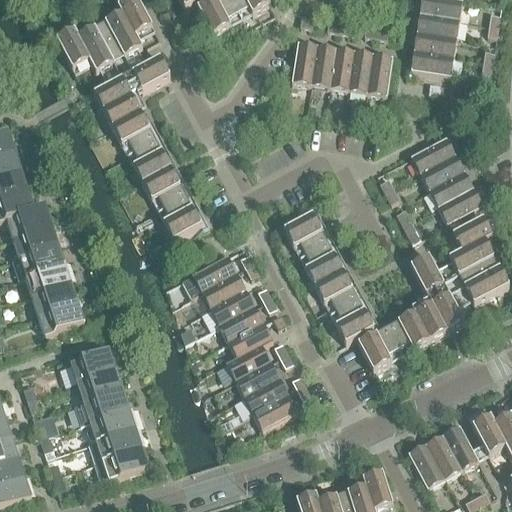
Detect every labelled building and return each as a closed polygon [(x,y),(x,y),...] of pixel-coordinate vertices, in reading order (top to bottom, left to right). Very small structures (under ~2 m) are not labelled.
[(176,0),(186,18),(213,3),(211,0),(176,0)] [(251,23),(270,12),(263,0),(227,0),(198,16),(213,44),(231,34),(228,28),(248,17),(251,23)] [(423,2),(420,26),(459,31),(463,7),(439,4),(423,2)] [(122,19),(111,25),(80,42),(76,35),(56,45),(73,77),(97,65),(104,77),(136,60),(129,48),(153,35),(135,3),(118,12),(122,19)] [(491,20),(488,35),(497,37),(499,21),(491,20)] [(310,35),(312,26),(302,25),(301,34),(310,35)] [(420,26),(418,40),(457,46),(459,31),(420,26)] [(327,38),(339,39),(340,31),(328,29),(327,38)] [(350,32),(340,31),(339,39),(349,41),(350,32)] [(364,43),(375,45),(377,36),(366,34),(364,43)] [(496,45),(497,37),(488,35),(487,44),(496,45)] [(388,37),(377,36),(375,45),(386,46),(388,37)] [(418,40),(415,58),(455,64),(457,46),(418,40)] [(292,89),(314,93),(320,53),(298,50),(292,89)] [(314,93),(330,95),(336,56),(320,53),(314,93)] [(330,95),(349,98),(355,59),(336,56),(330,95)] [(485,57),(484,68),(492,69),(494,58),(485,57)] [(452,83),(455,64),(415,58),(412,78),(452,83)] [(349,98),(367,101),(373,61),(355,59),(349,98)] [(393,64),(373,61),(367,101),(387,103),(393,64)] [(142,101),(172,85),(162,66),(132,82),(142,101)] [(491,81),(492,69),(484,68),(482,80),(491,81)] [(95,102),(111,132),(123,153),(128,150),(139,171),(134,174),(153,209),(159,206),(171,228),(165,230),(175,248),(203,232),(123,87),(95,102)] [(440,101),(441,91),(431,89),(430,100),(440,101)] [(0,143),(0,165),(15,161),(9,140),(0,143)] [(412,164),(421,181),(456,162),(447,145),(412,164)] [(0,186),(22,180),(15,161),(0,165),(0,186)] [(421,181),(431,199),(466,180),(456,162),(421,181)] [(0,186),(0,208),(28,199),(22,180),(0,186)] [(431,199),(439,215),(474,195),(466,180),(431,199)] [(381,190),(386,201),(394,196),(388,186),(381,190)] [(484,213),(474,195),(439,215),(449,232),(484,213)] [(391,210),(399,206),(394,196),(386,201),(391,210)] [(0,229),(7,227),(35,218),(34,218),(28,199),(0,208),(0,229)] [(7,227),(13,247),(53,234),(46,214),(35,218),(7,227)] [(397,221),(404,234),(412,230),(405,217),(397,221)] [(346,353),(375,337),(313,223),(285,239),(294,256),(300,253),(312,274),(305,277),(325,312),(331,309),(342,330),(336,333),(346,353)] [(474,312),(509,292),(486,249),(493,245),(483,226),(453,242),(462,258),(449,265),(474,312)] [(413,251),(421,247),(412,230),(404,234),(413,251)] [(13,247),(20,266),(59,253),(53,234),(13,247)] [(20,266),(26,286),(65,273),(59,253),(20,266)] [(241,266),(246,277),(254,272),(249,262),(241,266)] [(182,289),(192,306),(237,281),(228,264),(182,289)] [(426,303),(444,293),(429,265),(411,274),(426,303)] [(260,282),(254,272),(246,277),(252,286),(260,282)] [(26,286),(33,305),(72,292),(65,273),(26,286)] [(202,301),(210,316),(246,297),(237,281),(192,306),(192,307),(202,301)] [(33,305),(39,325),(78,312),(72,292),(33,305)] [(258,299),(264,310),(272,305),(266,295),(258,299)] [(210,316),(220,334),(255,314),(246,297),(210,316)] [(311,297),(304,300),(309,310),(316,306),(311,297)] [(413,357),(464,329),(449,301),(358,351),(373,379),(392,368),(389,362),(410,351),(413,357)] [(278,315),(272,305),(264,310),(269,320),(278,315)] [(84,331),(78,312),(39,325),(45,344),(84,331)] [(220,334),(229,350),(264,331),(255,314),(220,334)] [(278,336),(286,332),(281,321),(273,325),(278,336)] [(272,346),(264,331),(229,350),(237,365),(262,351),(272,346)] [(190,335),(180,339),(185,350),(195,345),(190,335)] [(275,354),(280,365),(288,360),(283,350),(275,354)] [(225,371),(235,389),(272,369),(262,351),(237,365),(225,371)] [(70,371),(77,391),(116,378),(109,359),(70,371)] [(293,370),(288,360),(280,365),(285,375),(293,370)] [(235,389),(244,406),(281,385),(272,369),(235,389)] [(77,391),(83,411),(122,398),(116,378),(77,391)] [(215,378),(207,381),(210,388),(218,384),(215,378)] [(292,387),(298,398),(306,393),(300,383),(292,387)] [(244,406),(253,422),(290,402),(281,385),(244,406)] [(23,395),(28,408),(37,405),(32,392),(23,395)] [(311,403),(306,393),(298,398),(303,407),(311,403)] [(83,411),(89,430),(129,417),(122,398),(83,411)] [(299,419),(290,402),(253,422),(262,439),(299,419)] [(40,416),(37,405),(28,408),(32,419),(40,416)] [(467,424),(480,417),(476,409),(463,417),(467,424)] [(495,412),(487,416),(490,423),(498,420),(495,412)] [(95,447),(96,449),(96,450),(135,436),(129,417),(89,430),(90,432),(89,435),(88,438),(89,442),(92,445),(95,447)] [(511,422),(495,432),(491,424),(472,434),(488,463),(504,454),(511,467),(511,466),(511,422)] [(225,424),(216,429),(222,439),(231,434),(227,428),(225,424)] [(0,427),(0,448),(12,445),(6,426),(0,427)] [(36,434),(41,447),(49,444),(45,431),(36,434)] [(460,434),(444,442),(462,477),(478,469),(460,434)] [(88,451),(95,472),(141,456),(135,436),(96,450),(96,449),(88,451)] [(444,442),(427,451),(445,486),(462,477),(444,442)] [(53,455),(49,444),(41,447),(44,458),(53,455)] [(0,448),(0,471),(19,465),(12,445),(0,448)] [(427,496),(445,486),(427,451),(408,461),(427,496)] [(148,476),(141,456),(95,472),(101,492),(148,476)] [(0,471),(0,492),(25,484),(19,465),(0,471)] [(49,472),(53,486),(62,483),(58,469),(49,472)] [(392,511),(382,480),(362,486),(364,494),(321,508),(318,500),(298,506),(299,511),(392,511)] [(66,494),(62,483),(53,486),(57,497),(66,494)] [(0,511),(6,511),(32,504),(25,484),(0,492),(0,511)] [(485,500),(476,504),(480,511),(489,508),(485,500)]
